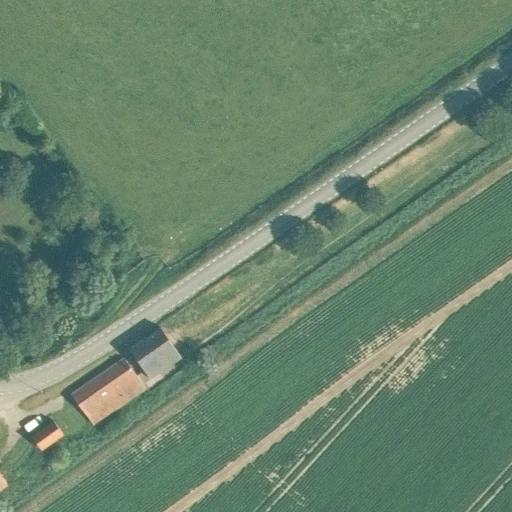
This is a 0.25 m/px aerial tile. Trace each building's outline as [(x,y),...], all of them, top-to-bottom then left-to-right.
[(307,222),(291,232),(300,245),(316,234),(307,222)] [(149,376),(180,355),(160,327),(130,348),(149,376)] [(93,426),(145,389),(135,375),(124,358),(71,394),(93,426)] [(41,450),(63,434),(53,421),(32,436),(41,450)] [(0,492),(10,485),(0,471),(0,492)]
